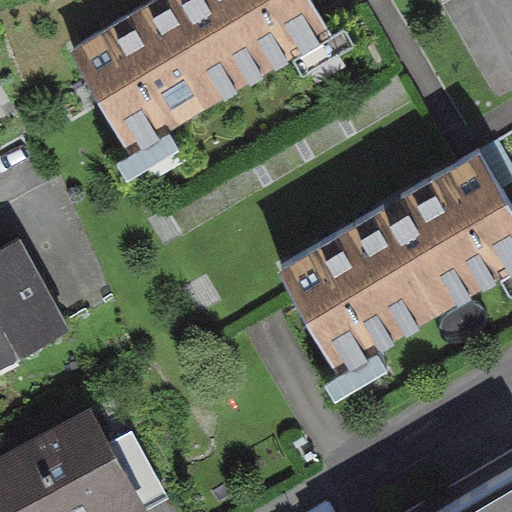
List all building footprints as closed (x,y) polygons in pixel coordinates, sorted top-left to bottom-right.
[(320,0),(162,0),(95,37),(147,130),(335,26),(320,0)] [(511,164),(501,146),(304,266),(358,356),(511,262),(511,164)] [(15,245),(0,253),(0,350),(56,319),(15,245)] [(0,459),(0,490),(12,511),(113,511),(139,498),(90,410),(0,459)] [(511,511),(511,463),(428,511),(511,511)]
